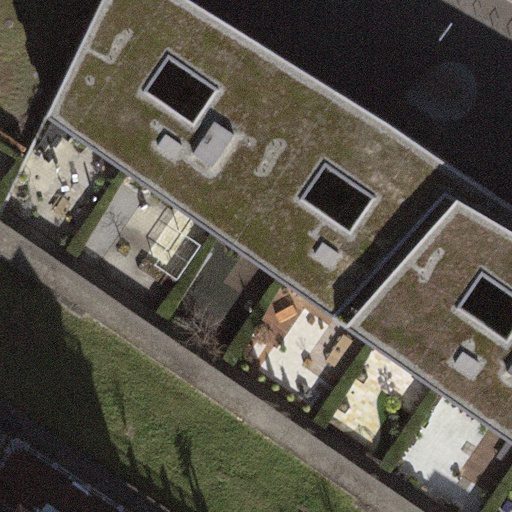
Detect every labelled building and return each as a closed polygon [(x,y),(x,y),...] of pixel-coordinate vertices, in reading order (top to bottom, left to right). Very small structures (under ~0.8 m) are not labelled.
[(286,48),(207,0),(87,0),(36,104),(39,113),(186,207),(286,48)] [(440,151),(286,48),(186,207),(338,319),(440,151)] [(511,389),(511,201),(440,151),(338,319),(495,420),(511,389)] [(511,389),(495,420),(511,431),(511,389)] [(73,511),(19,473),(0,499),(0,511),(73,511)]
